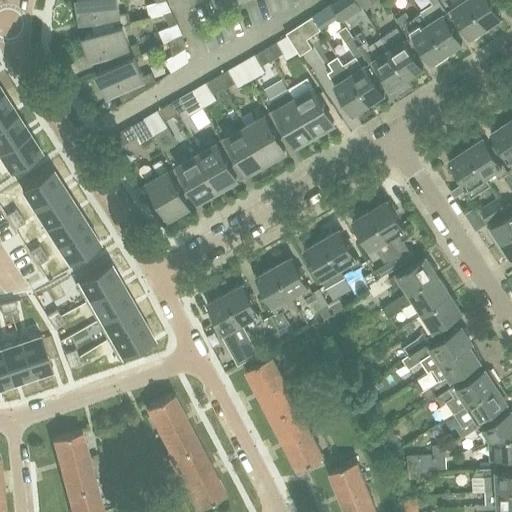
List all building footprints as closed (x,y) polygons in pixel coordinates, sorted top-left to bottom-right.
[(120,12),(119,1),(119,0),(80,0),(82,18),(90,17),(94,31),(131,21),(129,11),(120,12)] [(331,0),(331,1),(341,18),(361,5),(357,0),(331,0)] [(441,1),(440,0),(430,0),(433,4),(421,12),(428,23),(447,51),(463,40),(445,12),(448,11),(441,1)] [(440,0),(441,1),(448,11),(452,8),(470,36),(485,26),(468,0),(440,0)] [(502,15),(492,0),(468,0),(485,26),(502,15)] [(165,13),(171,25),(178,22),(172,11),(165,13)] [(405,22),(413,33),(431,61),(434,59),(437,63),(449,55),(446,51),(447,51),(428,23),(421,12),(405,22)] [(321,28),(311,13),(285,30),(300,52),(311,45),(306,37),(321,28)] [(408,18),(404,13),(397,18),(400,23),(408,18)] [(106,67),(142,51),(138,42),(130,44),(125,24),(132,22),(131,21),(94,31),(86,33),(93,56),(101,54),(106,67)] [(407,77),(424,65),(397,25),(381,36),(389,49),(407,77)] [(392,87),(407,77),(389,49),(381,36),(368,44),(361,32),(353,37),(369,61),(373,58),(392,87)] [(171,39),(173,55),(186,47),(184,33),(171,39)] [(355,55),(343,62),(368,102),(385,91),(367,63),(369,61),(353,37),(346,41),(350,48),(355,55)] [(267,47),(273,59),(284,52),(278,41),(267,47)] [(262,65),(273,59),(267,47),(256,54),(262,65)] [(142,51),(106,67),(99,70),(109,92),(117,89),(124,101),(118,105),(119,106),(158,81),(151,71),(144,74),(136,56),(142,53),(142,51)] [(343,62),(343,63),(338,55),(330,60),(335,67),(331,70),(338,82),(335,84),(353,112),(368,102),(343,62)] [(218,75),(224,86),(225,88),(236,82),(229,69),(218,75)] [(214,93),(224,86),(218,75),(207,82),(214,93)] [(335,122),(314,86),(308,76),(289,87),(316,133),(335,122)] [(296,144),(316,133),(289,87),(270,98),(296,144)] [(6,95),(0,98),(0,123),(17,113),(6,95)] [(169,103),(176,114),(187,108),(180,97),(169,103)] [(165,120),(176,114),(169,103),(158,109),(165,120)] [(246,125),(267,161),(287,150),(262,107),(255,112),(257,119),(246,125)] [(17,113),(0,123),(0,149),(29,131),(17,113)] [(511,123),(510,120),(491,132),(509,159),(508,159),(511,164),(511,123)] [(132,125),(106,139),(113,150),(138,136),(132,125)] [(248,172),(267,161),(246,125),(236,131),(230,126),(223,130),(248,172)] [(29,131),(0,149),(0,153),(11,170),(41,150),(29,131)] [(198,153),(219,189),(238,178),(214,135),(207,139),(209,146),(198,153)] [(468,147),(486,175),(495,169),(500,177),(508,171),(503,163),(502,163),(485,136),(468,147)] [(490,183),(486,175),(468,147),(450,159),(467,186),(466,187),(472,195),(490,183)] [(199,200),(219,189),(198,153),(179,164),(199,200)] [(190,206),(169,169),(162,158),(154,163),(160,174),(149,181),(163,205),(159,207),(166,219),(190,206)] [(52,167),(21,187),(33,206),(64,186),(52,167)] [(64,186),(33,206),(45,224),(76,204),(64,186)] [(500,197),(482,208),(491,221),(508,210),(500,197)] [(414,256),(403,240),(411,234),(406,226),(405,226),(389,198),(371,209),(403,264),(414,256)] [(76,204),(45,224),(57,242),(87,222),(76,204)] [(16,207),(6,214),(10,221),(20,214),(16,207)] [(388,274),(403,264),(371,209),(353,221),(371,250),(378,246),(389,262),(383,266),(374,271),(379,279),(388,274)] [(511,211),(492,225),(501,239),(511,231),(511,211)] [(20,214),(10,221),(14,227),(25,221),(20,214)] [(87,222),(57,242),(69,261),(100,241),(87,222)] [(323,237),(340,267),(350,261),(355,268),(363,263),(358,255),(341,227),(323,237)] [(511,231),(501,239),(511,255),(511,231)] [(340,267),(323,237),(305,248),(322,276),(321,277),(326,286),(345,275),(340,267)] [(39,244),(29,250),(33,257),(44,250),(39,244)] [(44,250),(33,257),(38,263),(48,257),(44,250)] [(410,290),(437,273),(426,255),(399,273),(399,272),(390,277),(388,274),(379,279),(370,285),(376,294),(394,282),(396,286),(404,281),(410,290)] [(308,302),(317,297),(309,283),(308,283),(293,256),(274,266),(291,295),(301,289),(308,302)] [(110,260),(79,278),(90,298),(122,280),(110,260)] [(281,301),(291,295),(274,266),(257,276),(273,303),(272,304),(276,313),(285,308),(281,301)] [(370,285),(379,279),(374,271),(365,277),(370,285)] [(363,273),(350,282),(357,293),(370,285),(365,277),(363,273)] [(424,312),(451,294),(437,273),(410,290),(384,307),(389,315),(415,299),(424,312)] [(122,280),(90,298),(101,317),(132,299),(122,280)] [(241,322),(242,322),(252,316),(257,324),(265,319),(261,311),(260,311),(244,283),(225,293),(241,322)] [(253,344),(242,322),(241,322),(225,293),(208,303),(223,331),(222,332),(227,340),(234,354),(240,363),(258,353),(253,344)] [(431,340),(428,336),(436,330),(436,329),(463,312),(451,294),(424,312),(430,322),(423,327),(424,329),(416,338),(402,347),(408,355),(431,340)] [(328,304),(333,313),(344,307),(339,298),(328,304)] [(132,299),(101,317),(111,336),(143,318),(132,299)] [(15,300),(8,301),(10,313),(18,311),(15,300)] [(8,301),(0,302),(3,315),(10,313),(8,301)] [(321,319),(333,313),(328,304),(316,310),(321,319)] [(57,308),(46,314),(51,321),(61,314),(57,308)] [(61,314),(51,321),(55,327),(65,321),(61,314)] [(143,318),(111,336),(122,355),(154,337),(143,318)] [(290,323),(278,329),(284,339),(295,333),(290,323)] [(408,368),(419,360),(427,372),(432,369),(473,342),(462,325),(433,343),(431,340),(408,355),(402,359),(408,368)] [(272,346),(284,339),(278,329),(267,336),(272,346)] [(40,332),(20,339),(32,374),(52,367),(40,332)] [(20,339),(1,346),(12,380),(32,374),(20,339)] [(473,342),(432,369),(439,380),(422,390),(428,400),(455,382),(453,379),(481,361),(478,358),(482,355),(473,342)] [(1,346),(0,346),(0,384),(12,380),(1,346)] [(76,348),(65,352),(67,359),(79,355),(76,348)] [(79,355),(67,359),(70,367),(81,363),(79,355)] [(273,418),(299,405),(272,355),(247,368),(273,418)] [(454,412),(500,382),(491,369),(487,371),(485,368),(458,385),(456,382),(437,394),(443,403),(447,400),(454,412)] [(482,423),(480,420),(508,402),(505,398),(509,396),(500,382),(454,412),(463,425),(458,428),(463,435),(482,423)] [(200,442),(186,415),(174,392),(148,406),(174,455),(200,442)] [(273,418),(287,445),(299,468),(325,455),(299,405),(273,418)] [(492,440),(511,432),(511,408),(484,427),(492,438),(492,440)] [(392,426),(379,434),(387,447),(400,439),(392,426)] [(69,492),(97,485),(82,429),(54,437),(69,492)] [(511,432),(492,440),(493,456),(511,454),(511,432)] [(226,492),(214,469),(200,442),(174,455),(200,505),(226,492)] [(433,457),(446,456),(446,444),(433,444),(433,452),(433,457)] [(434,469),(433,457),(433,452),(421,453),(422,470),(434,469)] [(446,456),(433,457),(434,469),(447,468),(446,456)] [(331,470),(342,499),(347,511),(378,511),(358,459),(331,470)] [(511,469),(498,470),(497,466),(475,467),(475,477),(485,476),(486,489),(511,487),(511,469)] [(104,511),(97,485),(69,492),(74,511),(104,511)] [(511,508),(511,487),(486,489),(487,504),(466,505),(465,511),(500,511),(500,509),(511,508)] [(419,511),(419,502),(419,495),(404,496),(404,511),(419,511)]
